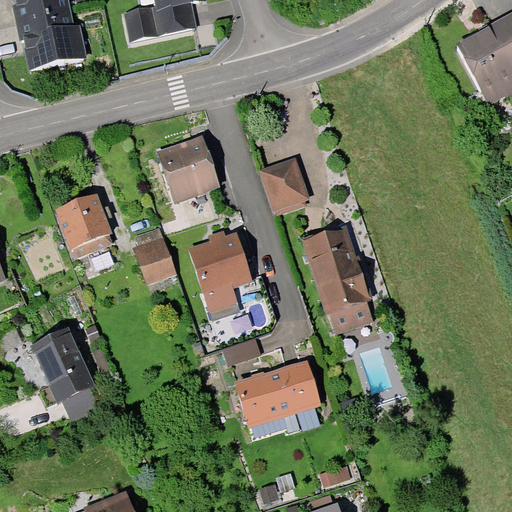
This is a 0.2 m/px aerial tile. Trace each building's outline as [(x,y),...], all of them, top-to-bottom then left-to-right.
[(19,25),(68,15),(65,0),(21,0),(23,6),(18,7),(15,7),(19,25)] [(190,5),(199,3),(198,0),(158,0),(160,10),(153,11),(158,36),(195,29),(190,5)] [(158,36),(153,11),(125,17),(130,42),(158,36)] [(68,15),(19,25),(23,43),(26,42),(30,41),(32,48),(28,54),(32,71),(84,61),(77,30),(72,31),(68,15)] [(511,88),(511,21),(458,49),(481,93),(498,84),(503,93),(511,88)] [(159,157),(175,203),(219,188),(203,142),(177,150),(159,157)] [(294,165),(261,176),(273,211),(306,200),(294,165)] [(74,251),(77,259),(112,246),(109,237),(111,237),(96,199),(79,206),(58,214),(73,251),(74,251)] [(330,317),(331,316),(366,305),(367,305),(366,300),(369,299),(357,264),(355,264),(351,252),(345,234),(307,246),(330,317)] [(191,252),(206,298),(249,284),(241,259),(234,238),(191,252)] [(138,258),(147,282),(176,272),(167,248),(138,258)] [(366,305),(331,316),(337,333),(372,322),(366,305)] [(41,392),(48,408),(91,388),(67,335),(35,350),(47,375),(52,387),(41,392)] [(251,426),(283,417),(294,414),(297,413),(315,408),(303,368),(292,372),(254,383),(237,388),(248,427),(251,426)] [(320,427),(315,408),(297,413),(302,432),(320,427)] [(300,431),(294,414),(283,417),(287,428),(288,435),(300,431)] [(287,428),(283,417),(251,426),(254,438),(287,428)] [(304,504),(306,511),(326,511),(335,509),(331,495),(304,504)] [(87,511),(132,511),(127,496),(87,511)]
